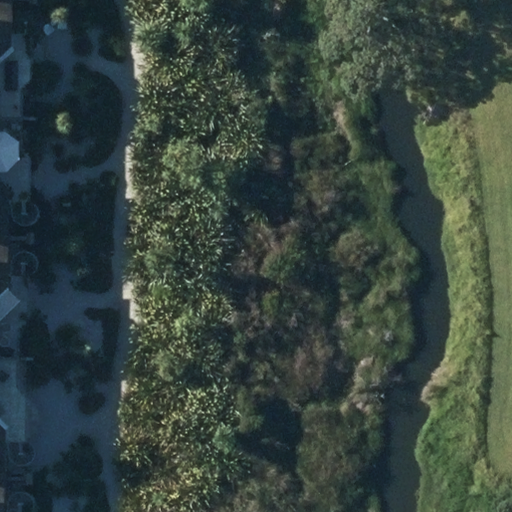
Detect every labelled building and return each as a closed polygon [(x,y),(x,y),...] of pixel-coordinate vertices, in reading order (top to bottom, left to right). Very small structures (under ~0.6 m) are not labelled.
[(0,2),(0,126),(2,126),(3,100),(12,100),(13,81),(41,53),(42,3),(0,2)] [(2,155),(2,126),(0,126),(0,247),(40,248),(40,202),(11,172),(11,155),(2,155)] [(0,247),(0,339),(9,340),(9,320),(39,291),(40,248),(0,247)] [(0,485),(36,486),(36,442),(8,413),(8,396),(0,395),(0,485)] [(0,511),(35,511),(36,486),(0,485),(0,511)]
